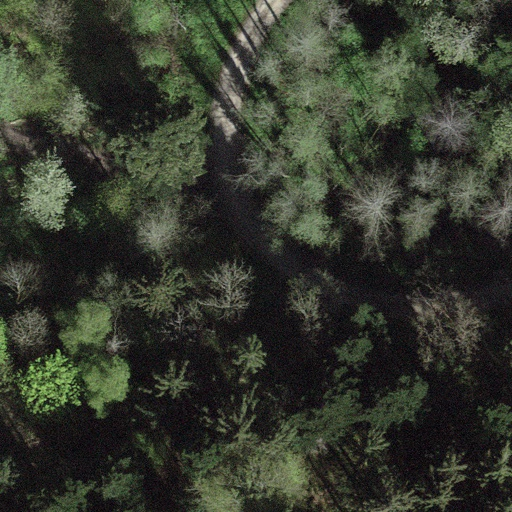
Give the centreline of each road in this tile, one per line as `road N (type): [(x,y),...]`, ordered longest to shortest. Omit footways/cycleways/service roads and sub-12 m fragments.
road 1 (track): [(511,288),(434,305),(334,290),(284,261),(251,230),(227,191)]
road 2 (track): [(227,191),(0,128)]
road 3 (track): [(227,191),(226,76),(265,0)]
